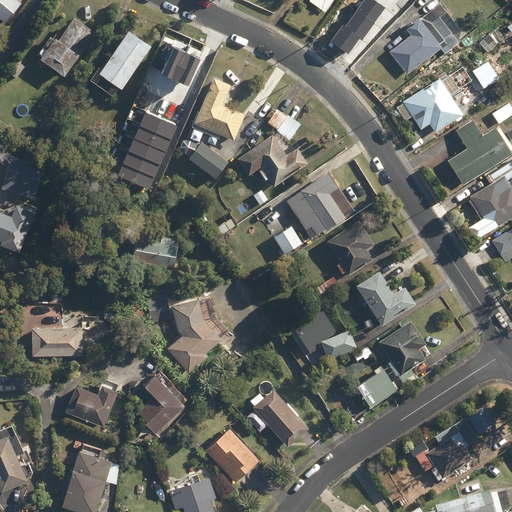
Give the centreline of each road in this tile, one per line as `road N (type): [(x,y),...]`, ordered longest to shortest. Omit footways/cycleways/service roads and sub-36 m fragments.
road 1 (residential): [(510,349),(343,98),(292,55),(175,0)]
road 2 (residential): [(288,511),(337,456),(510,349)]
